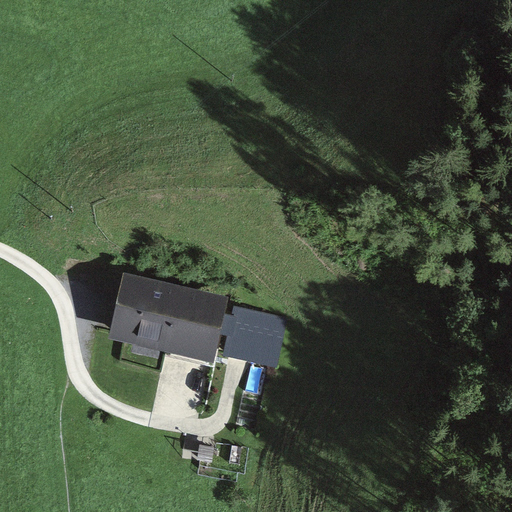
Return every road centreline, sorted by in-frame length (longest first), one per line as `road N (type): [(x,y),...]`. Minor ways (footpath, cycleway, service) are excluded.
road 1 (track): [(75,370),(86,389),(121,411),(198,425),(221,415),(232,374)]
road 2 (track): [(0,250),(56,293),(75,370)]
